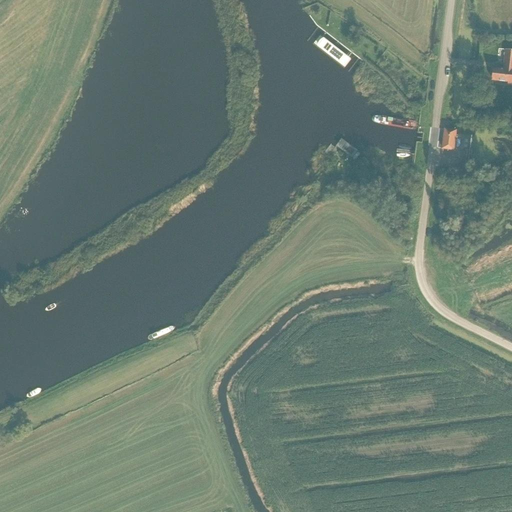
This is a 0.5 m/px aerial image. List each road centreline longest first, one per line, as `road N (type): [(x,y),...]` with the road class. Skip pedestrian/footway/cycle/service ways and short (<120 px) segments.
road 1 (tertiary): [(511,347),(438,309),(420,279),(434,128)]
road 2 (tertiary): [(450,0),(434,128)]
